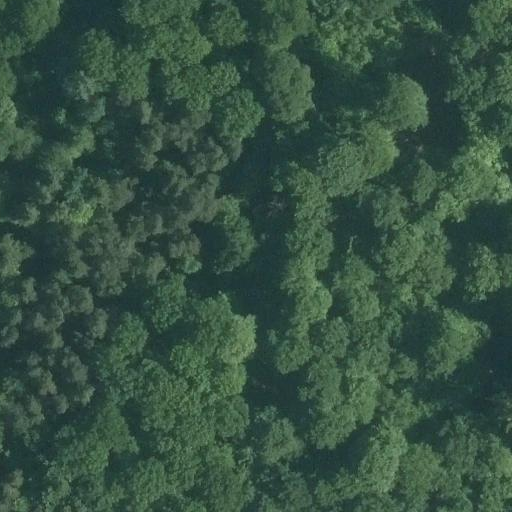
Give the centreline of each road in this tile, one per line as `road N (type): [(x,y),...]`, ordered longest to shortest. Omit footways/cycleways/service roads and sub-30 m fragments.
road 1 (track): [(511,335),(330,511)]
road 2 (track): [(0,213),(102,0)]
